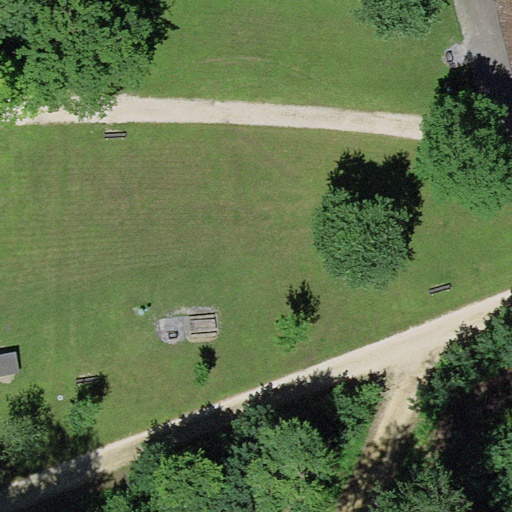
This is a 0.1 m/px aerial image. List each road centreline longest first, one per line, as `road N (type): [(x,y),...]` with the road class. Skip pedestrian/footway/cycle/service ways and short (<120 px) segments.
road 1 (track): [(511,303),(0,502)]
road 2 (track): [(511,145),(239,111),(0,109)]
